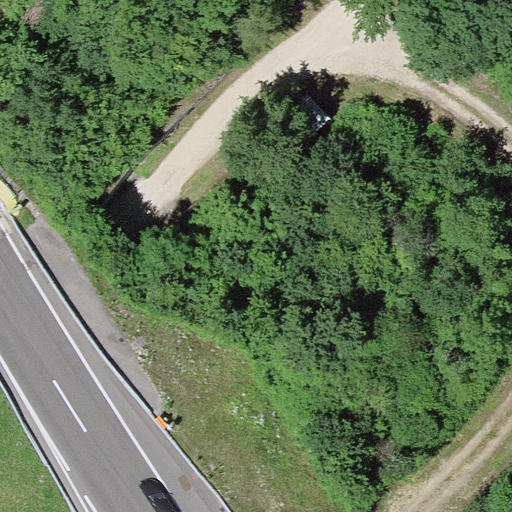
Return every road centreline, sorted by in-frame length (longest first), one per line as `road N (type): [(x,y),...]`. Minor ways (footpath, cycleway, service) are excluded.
road 1 (track): [(118,227),(323,39),(352,0)]
road 2 (motorway): [(139,511),(0,286)]
road 3 (track): [(323,39),(386,59),(511,145)]
road 4 (residential): [(0,401),(118,227)]
